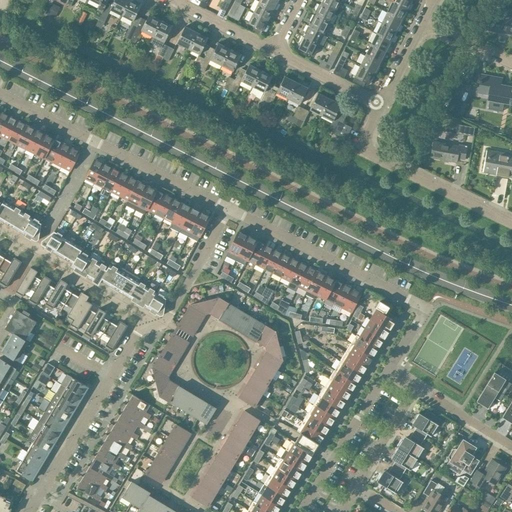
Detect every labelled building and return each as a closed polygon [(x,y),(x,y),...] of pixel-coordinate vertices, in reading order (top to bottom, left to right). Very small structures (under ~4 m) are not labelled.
[(93,17),(100,20),(109,0),(91,0),(99,4),(93,17)] [(110,9),(123,16),(130,0),(114,0),(115,0),(113,0),(109,0),(100,20),(104,22),(110,9)] [(130,0),(123,16),(120,21),(130,26),(124,38),(131,41),(141,20),(135,16),(141,5),(131,0),(130,0)] [(231,0),(224,0),(221,8),(226,11),(231,0)] [(259,0),(260,1),(274,8),(273,9),(275,10),(279,1),(278,2),(277,1),(277,0),(259,0)] [(320,0),(320,1),(320,2),(321,1),(322,1),(320,5),(335,12),(340,1),(337,0),(320,0)] [(392,0),(392,1),(407,8),(407,9),(408,10),(412,1),(412,2),(410,1),(410,0),(392,0)] [(260,1),(254,11),(268,18),(268,19),(269,20),(274,12),(273,12),(273,13),(271,12),(273,9),(274,8),(260,1)] [(392,1),(387,12),(401,19),(403,20),(407,12),(406,13),(405,12),(407,9),(407,8),(392,1)] [(240,4),(234,2),(229,13),(234,16),(240,4)] [(318,4),(314,12),(315,12),(316,12),(315,16),(329,23),(335,12),(320,5),(318,4)] [(492,15),(490,24),(489,30),(511,34),(511,18),(511,19),(511,15),(511,12),(497,10),(496,16),(492,15)] [(254,11),(248,23),(254,26),(252,31),(260,35),(262,30),(264,31),(268,23),(267,23),(266,23),(268,19),(268,18),(254,11)] [(387,12),(382,22),(386,24),(396,30),(397,31),(402,23),(401,23),(399,23),(401,19),(387,12)] [(368,16),(362,13),(360,18),(365,21),(368,16)] [(141,31),(153,37),(162,21),(149,14),(146,22),(141,20),(131,41),(135,43),(141,31)] [(313,15),(309,23),(310,22),(311,23),(309,26),(324,34),(329,23),(315,16),(313,15)] [(162,21),(153,37),(164,42),(172,26),(162,21)] [(382,22),(376,33),(391,40),(390,41),(392,42),(396,33),(395,34),(394,34),(396,30),(386,24),(382,22)] [(308,25),(303,34),(304,34),(304,33),(306,34),(304,37),(318,44),(324,34),(309,26),(308,25)] [(177,43),(189,49),(197,32),(186,27),(177,43)] [(197,32),(189,49),(200,55),(209,38),(197,32)] [(376,33),(371,44),(385,51),(385,52),(387,52),(391,44),(390,44),(390,45),(389,44),(390,41),(391,40),(376,33)] [(357,37),(352,34),(349,39),(355,42),(357,37)] [(302,36),(298,44),(299,45),(299,44),(300,44),(298,48),(313,56),(318,44),(304,37),(302,36)] [(156,57),(162,60),(169,47),(163,44),(156,57)] [(205,59),(200,69),(205,72),(211,62),(210,61),(211,60),(222,65),(230,49),(219,44),(216,51),(210,48),(205,59)] [(371,44),(365,55),(380,62),(381,63),(385,55),(385,56),(383,55),(385,52),(385,51),(371,44)] [(174,49),(169,47),(162,60),(165,62),(167,59),(168,60),(174,49)] [(242,55),(230,49),(222,65),(234,71),(242,55)] [(332,65),(338,54),(332,51),(326,63),(332,65)] [(365,55),(360,65),(374,72),(374,73),(376,74),(380,66),(380,65),(379,66),(378,66),(380,62),(365,55)] [(200,69),(205,59),(199,56),(194,66),(200,69)] [(341,70),(346,58),(341,56),(335,67),(341,70)] [(236,80),(230,90),(236,93),(241,83),(241,82),(242,81),(253,87),(262,70),(250,64),(246,72),(241,69),(236,80)] [(360,65),(352,81),(363,87),(365,82),(369,84),(371,85),(375,76),(374,76),(374,77),(372,76),(374,73),(374,72),(360,65)] [(258,105),(264,108),(269,97),(274,86),(269,83),(273,76),(262,70),(253,87),(264,92),(258,105)] [(488,99),(511,103),(511,87),(501,85),(502,79),(482,75),(479,92),(489,94),(488,99)] [(225,88),(230,90),(236,80),(235,79),(230,77),(225,88)] [(277,93),(288,99),(297,83),(285,77),(277,93)] [(297,83),(288,99),(300,105),(308,88),(297,83)] [(310,110),(322,116),(330,99),(319,93),(310,110)] [(274,100),(269,97),(264,108),(269,110),(274,100)] [(330,99),(322,116),(333,121),(339,124),(335,133),(346,138),(351,127),(343,123),(347,116),(338,112),(342,105),(330,99)] [(456,100),(451,109),(462,114),(466,105),(456,100)] [(299,120),(305,109),(298,106),(293,117),(298,119),(299,120)] [(309,111),(305,109),(299,120),(298,119),(295,125),(301,128),(309,111)] [(0,112),(0,134),(9,117),(0,112)] [(0,134),(0,135),(8,140),(17,121),(9,117),(0,134)] [(8,140),(17,144),(26,125),(17,121),(8,140)] [(17,144),(26,149),(35,130),(26,125),(17,144)] [(466,126),(464,135),(473,136),(474,128),(466,126)] [(26,149),(35,153),(44,134),(35,130),(26,149)] [(35,153),(44,158),(53,139),(44,134),(35,153)] [(44,158),(53,162),(62,143),(53,139),(44,158)] [(457,158),(465,159),(467,146),(459,144),(459,146),(434,142),(431,157),(457,162),(457,158)] [(53,162),(61,166),(71,147),(62,143),(53,162)] [(71,147),(61,166),(70,171),(80,152),(71,147)] [(483,172),(511,177),(511,155),(486,151),(483,172)] [(94,183),(103,164),(94,159),(85,178),(94,183)] [(94,183),(102,187),(112,168),(103,164),(94,183)] [(102,187),(111,191),(120,172),(112,168),(102,187)] [(111,191),(120,196),(129,177),(120,172),(111,191)] [(13,185),(15,181),(15,182),(18,177),(13,175),(11,179),(12,179),(10,183),(13,185)] [(120,196),(128,200),(138,181),(129,177),(120,196)] [(147,186),(138,181),(128,200),(125,205),(135,210),(147,186)] [(156,190),(147,186),(135,210),(144,214),(146,209),(156,190)] [(146,209),(155,213),(164,195),(156,190),(146,209)] [(155,213),(164,218),(173,199),(164,195),(155,213)] [(164,218),(172,222),(182,203),(173,199),(164,218)] [(13,207),(4,201),(0,207),(0,219),(4,222),(13,207)] [(13,228),(22,212),(24,209),(15,203),(13,207),(4,222),(13,228)] [(191,208),(182,203),(172,222),(169,227),(179,232),(181,227),(191,208)] [(93,219),(96,215),(98,211),(92,207),(90,211),(87,216),(93,219)] [(200,212),(191,208),(181,227),(179,232),(188,236),(200,212)] [(13,228),(22,233),(31,218),(22,212),(13,228)] [(197,241),(200,236),(209,217),(200,212),(188,236),(197,241)] [(39,239),(39,238),(41,224),(31,218),(22,233),(34,240),(35,241),(36,241),(37,241),(37,240),(38,240),(38,239),(39,239)] [(94,229),(98,231),(101,233),(104,228),(97,224),(94,229)] [(126,239),(129,235),(132,231),(126,227),(124,232),(121,236),(126,239)] [(42,245),(43,245),(54,252),(64,237),(54,231),(42,240),(42,241),(41,241),(41,242),(41,243),(41,244),(42,245)] [(235,260),(247,236),(238,231),(226,256),(235,260)] [(64,258),(73,243),(75,239),(66,234),(64,237),(54,252),(64,258)] [(141,242),(140,241),(142,237),(138,234),(132,243),(138,246),(141,242)] [(256,241),(247,236),(235,260),(244,265),(247,260),(256,241)] [(247,260),(256,264),(265,245),(256,241),(247,260)] [(155,242),(151,248),(157,252),(161,244),(155,242)] [(72,263),(71,265),(72,265),(82,248),(73,243),(64,258),(72,263)] [(256,264),(264,268),(274,249),(265,245),(256,264)] [(80,273),(89,257),(91,254),(82,248),(72,265),(71,265),(70,267),(80,273)] [(264,268),(273,273),(282,254),(274,249),(264,268)] [(273,273),(281,277),(291,258),(282,254),(273,273)] [(4,257),(0,264),(0,271),(4,274),(0,280),(0,285),(5,288),(21,261),(15,258),(15,259),(12,263),(4,258),(4,257)] [(80,273),(89,278),(99,263),(98,263),(89,257),(80,273)] [(281,277),(290,281),(299,262),(291,258),(281,277)] [(100,259),(98,263),(99,263),(89,278),(99,284),(100,282),(99,282),(110,265),(100,259)] [(101,281),(110,286),(121,267),(112,261),(110,265),(99,282),(100,282),(101,281)] [(290,281),(298,285),(308,267),(299,262),(290,281)] [(41,280),(32,275),(35,271),(36,271),(30,267),(14,294),(21,298),(27,288),(34,292),(41,280)] [(110,286),(119,291),(130,273),(121,267),(110,286)] [(298,285),(307,290),(316,271),(308,267),(298,285)] [(307,290),(305,295),(314,299),(316,294),(326,276),(316,271),(307,290)] [(128,297),(138,282),(140,278),(130,273),(119,291),(128,297)] [(41,296),(48,300),(55,289),(55,288),(46,283),(49,279),(50,279),(44,275),(41,280),(34,292),(28,302),(35,306),(41,296)] [(316,294),(325,299),(335,280),(326,276),(316,294)] [(60,311),(72,292),(71,292),(62,287),(65,283),(66,283),(60,279),(55,288),(55,289),(48,300),(44,306),(51,310),(57,300),(64,304),(60,311)] [(325,299),(334,303),(343,284),(335,280),(325,299)] [(128,297),(137,302),(147,287),(138,282),(128,297)] [(334,303),(342,308),(352,289),(343,284),(334,303)] [(137,302),(147,308),(156,293),(147,287),(137,302)] [(259,299),(263,293),(257,289),(253,296),(259,299)] [(352,289),(342,308),(351,312),(361,293),(352,289)] [(263,293),(259,299),(264,303),(267,298),(270,293),(265,290),(263,293)] [(65,319),(72,322),(72,323),(85,300),(86,300),(88,296),(82,293),(80,298),(71,293),(72,292),(60,311),(60,312),(64,304),(71,309),(65,319)] [(163,314),(163,313),(166,298),(156,293),(147,308),(159,315),(159,316),(160,316),(161,316),(162,315),(163,315),(163,314)] [(209,313),(219,319),(228,303),(219,298),(204,301),(207,313),(209,313)] [(91,304),(86,300),(85,300),(72,323),(72,322),(69,327),(76,331),(82,321),(89,325),(96,313),(87,308),(90,304),(91,304)] [(206,314),(207,313),(204,301),(190,305),(184,314),(200,323),(206,314)] [(370,319),(388,330),(394,321),(384,314),(385,313),(389,307),(379,301),(375,307),(378,309),(378,310),(376,309),(370,319)] [(219,319),(228,324),(237,309),(228,303),(219,319)] [(98,340),(110,321),(109,321),(101,316),(104,312),(99,308),(96,313),(89,325),(83,335),(89,339),(95,329),(102,333),(98,340)] [(16,309),(4,328),(9,331),(13,334),(13,333),(25,340),(30,332),(31,330),(36,322),(16,309)] [(228,324),(237,330),(247,314),(237,309),(228,324)] [(200,323),(184,314),(179,323),(177,321),(175,324),(177,327),(192,336),(200,323)] [(237,330),(247,335),(256,320),(247,314),(237,330)] [(370,319),(365,328),(383,339),(388,330),(370,319)] [(247,335),(256,341),(265,326),(256,320),(247,335)] [(110,321),(98,340),(99,341),(103,333),(110,338),(104,348),(111,352),(127,325),(121,322),(120,322),(121,323),(118,327),(110,322),(110,321)] [(266,347),(266,349),(278,346),(275,331),(265,326),(256,341),(266,347)] [(365,328),(359,337),(377,348),(383,339),(365,328)] [(166,345),(181,354),(189,342),(174,333),(174,332),(173,332),(170,332),(169,335),(171,337),(166,345)] [(13,333),(13,334),(7,343),(23,352),(29,342),(25,340),(13,333)] [(372,356),(377,348),(359,337),(356,335),(351,343),(372,356)] [(17,361),(23,352),(7,343),(2,352),(12,358),(17,361)] [(351,343),(345,352),(367,365),(372,356),(351,343)] [(181,354),(166,345),(161,353),(158,352),(156,356),(158,358),(174,367),(181,354)] [(267,351),(261,360),(277,369),(282,360),(278,346),(266,349),(267,351)] [(345,352),(340,361),(361,374),(367,365),(345,352)] [(0,372),(10,378),(16,369),(20,371),(24,365),(17,361),(12,358),(8,363),(0,358),(0,372)] [(153,367),(156,381),(168,378),(168,376),(174,367),(158,358),(153,367)] [(261,360),(253,373),(271,383),(274,379),(271,378),(277,369),(261,360)] [(340,361),(335,369),(356,383),(361,374),(340,361)] [(49,376),(55,367),(47,362),(42,372),(49,376)] [(335,369),(329,378),(351,391),(356,383),(335,369)] [(0,372),(0,385),(4,388),(9,390),(11,386),(7,383),(10,378),(0,372)] [(511,383),(502,377),(495,373),(495,372),(477,400),(488,407),(487,408),(488,408),(495,397),(500,401),(511,383)] [(253,373),(246,385),(261,394),(266,386),(269,387),(271,383),(253,373)] [(67,374),(61,384),(66,387),(82,396),(87,386),(83,384),(67,374)] [(168,378),(156,381),(160,396),(169,401),(179,386),(169,380),(168,378)] [(329,378),(324,387),(345,400),(351,391),(329,378)] [(82,396),(66,387),(61,384),(55,393),(76,405),(82,396)] [(256,402),(261,394),(246,385),(238,397),(256,408),(259,404),(256,402)] [(179,386),(169,401),(179,407),(188,391),(179,386)] [(324,387),(318,395),(340,409),(345,400),(324,387)] [(188,391),(179,407),(188,412),(197,397),(188,391)] [(55,393),(50,402),(70,414),(76,405),(55,393)] [(130,399),(126,405),(143,415),(148,419),(150,415),(145,412),(150,405),(130,393),(127,396),(130,399)] [(29,402),(33,404),(35,399),(32,397),(28,395),(25,400),(29,402)] [(318,395),(313,404),(335,417),(340,409),(318,395)] [(197,397),(188,412),(197,418),(206,403),(200,399),(197,397)] [(511,400),(502,416),(511,421),(511,400)] [(50,402),(44,411),(65,424),(70,414),(50,402)] [(139,422),(143,415),(126,405),(124,403),(121,406),(123,409),(120,415),(137,425),(137,426),(142,429),(144,425),(139,422)] [(206,403),(197,418),(200,420),(207,424),(216,409),(216,408),(206,403)] [(313,404),(308,413),(329,426),(335,417),(313,404)] [(237,423),(254,434),(257,430),(254,428),(260,420),(244,410),(237,423)] [(419,413),(412,424),(416,427),(413,432),(424,439),(428,434),(431,436),(432,435),(431,435),(438,425),(438,424),(435,422),(438,417),(427,410),(423,415),(419,412),(419,413)] [(44,411),(39,421),(59,433),(65,424),(44,411)] [(308,413),(302,422),(324,435),(329,426),(308,413)] [(117,420),(114,425),(131,436),(136,439),(138,435),(133,432),(137,426),(137,425),(120,415),(118,414),(115,417),(117,420)] [(39,421),(33,430),(54,442),(59,433),(39,421)] [(168,436),(183,446),(191,433),(173,422),(171,427),(173,428),(168,436)] [(295,433),(294,435),(315,448),(316,447),(317,445),(318,444),(324,435),(302,422),(297,431),(295,433)] [(237,423),(229,435),(245,445),(250,436),(252,438),(252,437),(255,439),(257,436),(254,434),(237,423)] [(111,430),(108,435),(108,436),(125,446),(124,446),(130,449),(132,446),(127,442),(131,436),(114,425),(112,424),(108,427),(111,430)] [(48,451),(54,442),(33,430),(28,439),(33,442),(48,451)] [(424,439),(413,432),(409,438),(405,436),(399,447),(398,446),(417,459),(417,458),(423,448),(424,448),(420,445),(424,439)] [(105,440),(102,446),(101,446),(118,456),(118,457),(123,460),(126,456),(121,453),(124,446),(125,446),(108,436),(108,435),(105,434),(102,437),(105,440)] [(229,435),(222,448),(240,458),(242,454),(240,453),(245,445),(229,435)] [(291,440),(285,449),(289,452),(307,462),(313,452),(315,448),(294,435),(291,440)] [(161,443),(158,447),(176,458),(183,446),(168,436),(163,445),(161,443)] [(470,472),(476,461),(471,458),(473,456),(470,454),(474,448),(464,441),(458,450),(455,448),(452,449),(448,456),(449,459),(452,460),(449,464),(452,465),(452,467),(456,469),(458,469),(460,470),(462,467),(470,472)] [(33,442),(27,452),(43,461),(48,451),(33,442)] [(99,450),(95,456),(112,467),(117,470),(120,466),(114,463),(118,457),(118,456),(101,446),(102,446),(99,444),(96,448),(99,450)] [(392,466),(403,473),(407,467),(410,470),(411,469),(410,469),(417,459),(398,446),(397,447),(398,447),(392,458),(395,460),(392,466)] [(158,453),(153,461),(169,470),(176,458),(158,447),(156,451),(158,453)] [(222,448),(214,460),(230,469),(235,461),(237,462),(240,458),(222,448)] [(285,449),(280,458),(283,460),(301,471),(307,462),(289,452),(285,449)] [(27,452),(22,461),(37,470),(43,461),(27,452)] [(92,461),(89,466),(89,467),(106,477),(111,480),(113,476),(108,473),(112,467),(95,456),(93,455),(90,458),(92,461)] [(280,458),(275,466),(296,480),(301,471),(283,460),(280,458)] [(505,467),(492,459),(483,474),(477,470),(471,481),(482,487),(485,481),(488,480),(495,484),(505,467)] [(230,469),(214,460),(207,472),(225,483),(227,479),(225,478),(230,469)] [(31,480),(37,470),(22,461),(16,470),(31,480)] [(161,483),(169,470),(153,461),(148,469),(146,468),(143,472),(161,483)] [(86,471),(83,477),(100,487),(105,491),(108,493),(111,489),(107,487),(102,484),(106,477),(89,467),(89,466),(87,465),(84,468),(86,471)] [(275,466),(269,475),(291,488),(296,480),(275,466)] [(403,473),(392,466),(388,472),(384,470),(378,481),(377,480),(377,481),(396,493),(397,492),(396,492),(403,482),(403,481),(399,479),(403,473)] [(207,472),(199,485),(215,494),(220,486),(222,487),(225,483),(207,472)] [(96,494),(100,487),(83,477),(81,475),(77,478),(80,481),(76,487),(99,501),(101,497),(96,494)] [(269,475),(264,484),(285,497),(291,488),(269,475)] [(12,484),(23,490),(26,485),(15,479),(12,484)] [(429,511),(438,511),(447,498),(445,497),(445,495),(441,493),(440,493),(434,490),(437,484),(431,480),(423,493),(429,496),(422,507),(429,511)] [(122,497),(131,502),(141,487),(131,481),(131,482),(122,497)] [(508,502),(511,495),(511,486),(508,483),(499,496),(508,502)] [(259,492),(262,495),(280,506),(285,497),(264,484),(259,492)] [(210,502),(215,494),(199,485),(190,500),(191,501),(192,498),(210,508),(212,504),(210,502)] [(131,502),(140,508),(141,508),(150,493),(141,487),(131,502)] [(259,492),(253,501),(257,503),(270,511),(275,511),(280,506),(262,495),(259,492)] [(139,510),(141,511),(150,511),(158,501),(149,495),(150,493),(141,508),(140,508),(139,510)] [(1,495),(0,497),(0,511),(9,511),(11,508),(10,507),(12,502),(5,498),(5,497),(1,495)] [(150,511),(163,511),(167,506),(158,501),(150,511)] [(253,501),(248,510),(251,511),(270,511),(257,503),(253,501)] [(484,501),(480,508),(487,511),(491,505),(484,501)]
